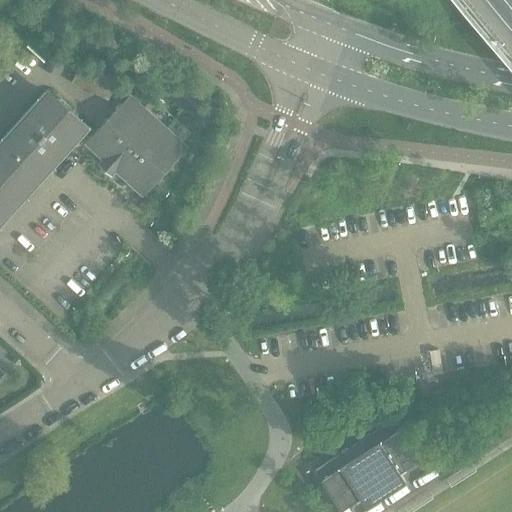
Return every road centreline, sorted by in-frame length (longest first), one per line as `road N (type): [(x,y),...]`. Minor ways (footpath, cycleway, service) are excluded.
road 1 (unclassified): [(85,385),(145,344),(255,208),(316,69)]
road 2 (secondary): [(316,69),(511,126)]
road 3 (secondary): [(511,78),(328,27)]
road 4 (secondary): [(165,0),(316,69)]
